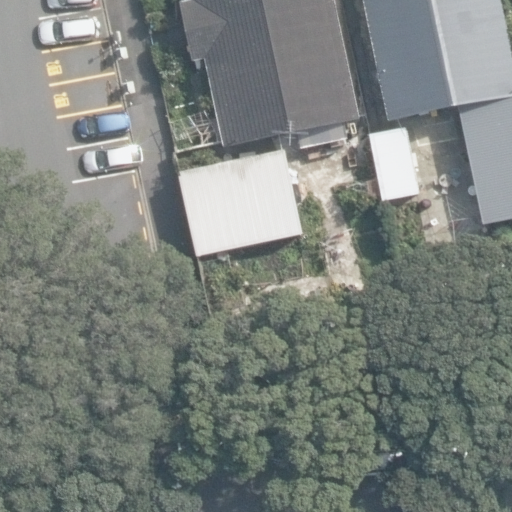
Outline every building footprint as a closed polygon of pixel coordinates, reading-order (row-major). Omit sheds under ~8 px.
[(207,59),(227,148),(360,119),(334,0),(193,0),(183,3),(195,62),(207,59)] [(460,108),(484,226),(511,220),(511,68),(498,0),(358,0),(383,123),(460,108)] [(372,135),(384,202),(420,195),(407,128),(372,135)] [(181,174),(199,258),(304,236),(286,151),(181,174)] [(259,312),(263,338),(330,328),(326,301),(259,312)]
